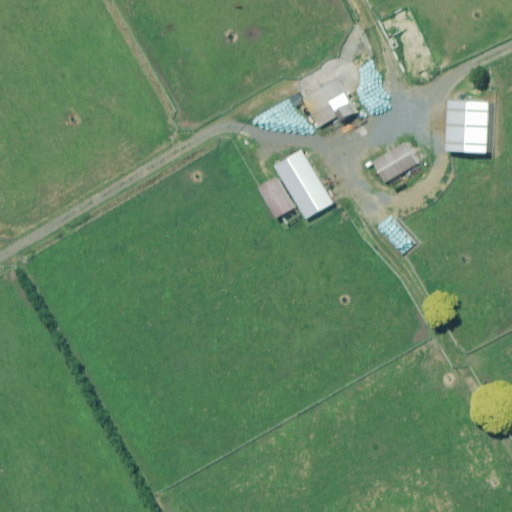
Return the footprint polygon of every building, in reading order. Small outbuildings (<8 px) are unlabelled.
[(360,113),(341,79),(308,98),(324,127),(341,117),(344,122),(360,113)] [(496,102),(456,100),(454,151),(494,153),(496,102)] [(421,164),(409,143),(378,162),(389,182),(421,164)] [(339,203),(307,151),(281,167),(312,219),(339,203)] [(282,218),(284,217),(289,224),(304,216),(298,206),(283,179),(265,189),(282,218)] [(396,215),(381,229),(405,257),(421,243),(396,215)]
